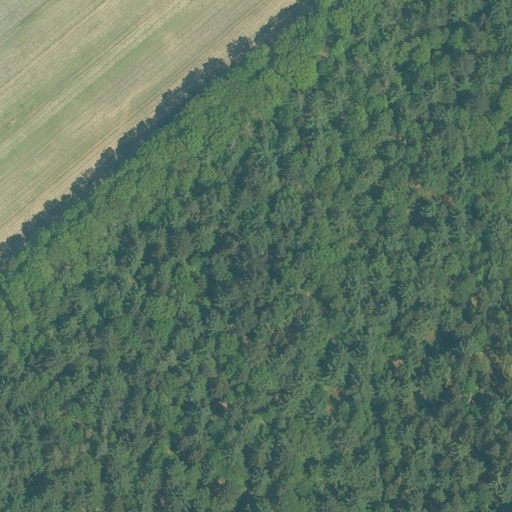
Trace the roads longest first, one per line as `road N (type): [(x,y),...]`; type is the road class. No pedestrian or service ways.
road 1 (track): [(390,0),(0,324)]
road 2 (track): [(297,511),(356,28)]
